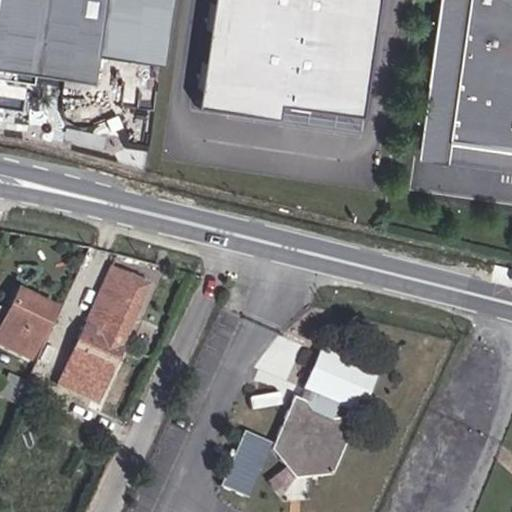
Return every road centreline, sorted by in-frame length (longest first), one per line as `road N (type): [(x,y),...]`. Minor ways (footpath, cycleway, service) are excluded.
road 1 (secondary): [(511,302),(0,176)]
road 2 (unknown): [(221,231),(100,511)]
road 3 (unknown): [(301,250),(180,511)]
road 4 (unknown): [(511,365),(449,511)]
